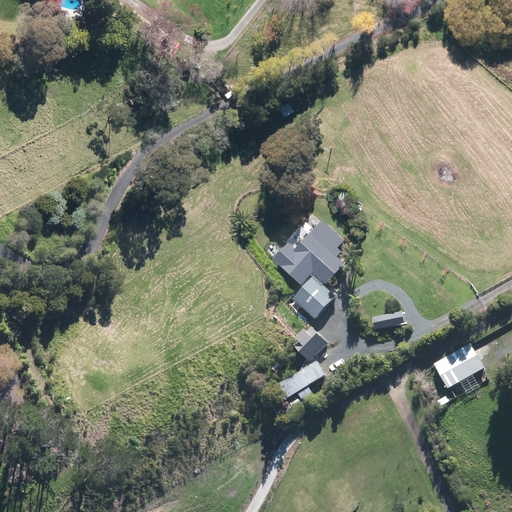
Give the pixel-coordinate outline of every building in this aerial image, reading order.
[(298,110),(293,101),(283,106),(289,115),(298,110)] [(346,252),(320,227),(314,233),(300,249),(293,242),(277,259),(305,285),(317,272),(331,284),(350,264),(342,257),(346,252)] [(315,326),(296,345),(312,362),(331,342),(315,326)] [(438,364),(452,388),(488,368),(474,343),(438,364)] [(321,361),(278,385),(286,400),(301,392),(305,400),(316,393),(312,385),(330,375),(321,361)] [(300,398),(292,402),(295,408),(303,404),(300,398)] [(289,399),(275,407),(281,418),(295,411),(289,399)]
